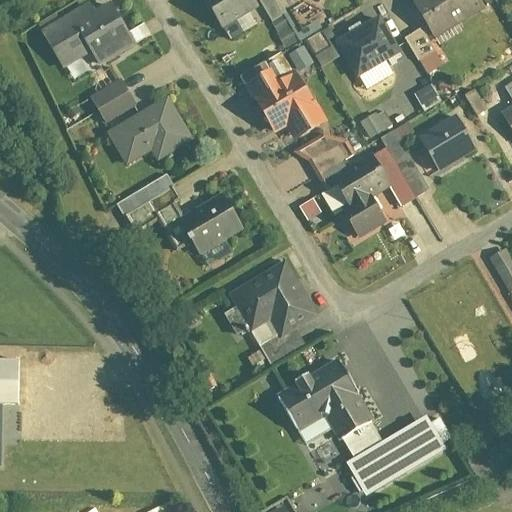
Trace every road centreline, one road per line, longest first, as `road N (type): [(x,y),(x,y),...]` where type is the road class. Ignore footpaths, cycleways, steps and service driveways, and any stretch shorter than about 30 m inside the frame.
road 1 (residential): [(511,221),(372,306),(345,307),(158,0)]
road 2 (tertiary): [(224,511),(143,360),(66,268),(0,209)]
